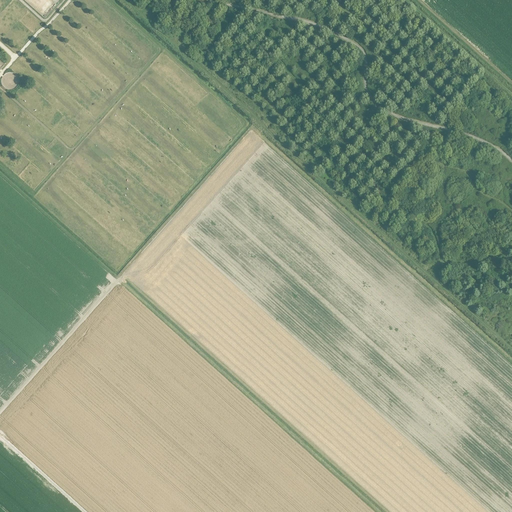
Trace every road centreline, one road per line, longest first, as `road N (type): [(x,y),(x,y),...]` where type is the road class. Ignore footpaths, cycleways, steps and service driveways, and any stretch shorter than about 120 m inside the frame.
road 1 (track): [(0,164),(32,193),(161,48),(107,0)]
road 2 (unknown): [(133,7),(170,4),(183,42),(197,50),(225,35),(247,52),(270,53),(317,104),(323,140)]
road 3 (unknown): [(330,0),(435,41),(446,54),(443,84),(453,94),(483,80),(492,115),(511,110)]
road 4 (track): [(70,238),(114,284),(0,412)]
